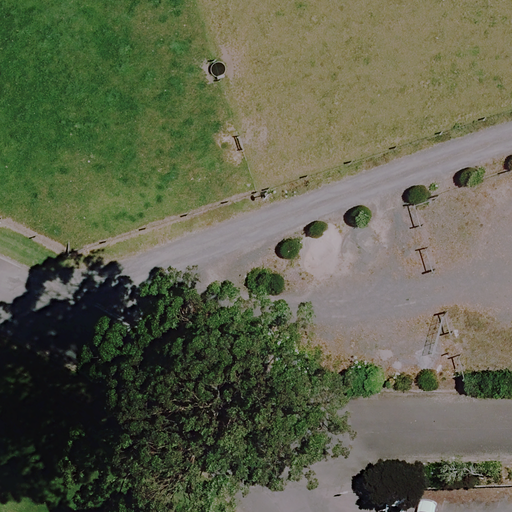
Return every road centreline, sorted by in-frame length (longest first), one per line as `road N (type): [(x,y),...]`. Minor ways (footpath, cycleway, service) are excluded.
road 1 (unclassified): [(511,430),(279,443),(237,436),(117,342),(0,289)]
road 2 (track): [(117,342),(315,189),(511,125)]
road 3 (unknown): [(57,444),(177,389)]
